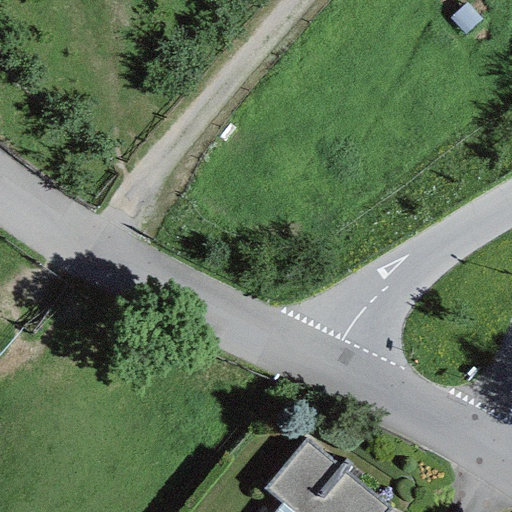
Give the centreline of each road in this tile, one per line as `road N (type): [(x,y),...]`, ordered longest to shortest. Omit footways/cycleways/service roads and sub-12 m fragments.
road 1 (residential): [(284,341),(95,252),(0,184)]
road 2 (unclassified): [(511,201),(284,341)]
road 3 (residential): [(487,443),(284,341)]
